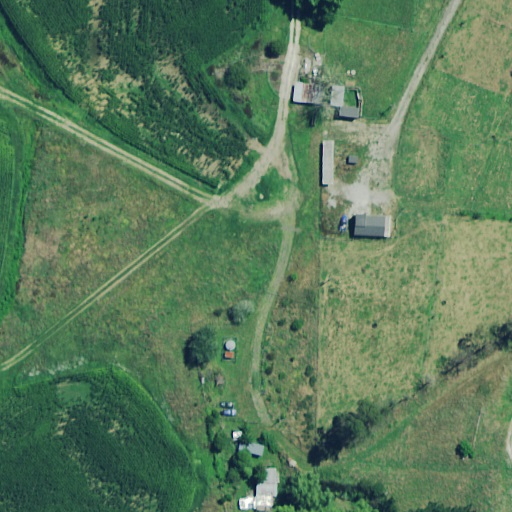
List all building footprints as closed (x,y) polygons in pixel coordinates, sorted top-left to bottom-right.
[(308,84),(292,83),(292,102),(307,103),(308,84)] [(336,118),(357,119),(358,107),(337,106),(336,118)] [(329,136),(330,118),(322,118),(320,147),(349,148),(348,153),(357,154),(358,149),(363,149),(364,138),(329,136)] [(393,237),(394,217),(352,215),(352,236),(393,237)] [(260,480),(256,480),(256,490),(245,490),(244,510),(256,510),(255,511),(265,511),(266,497),(273,497),(273,470),(260,470),(260,480)]
